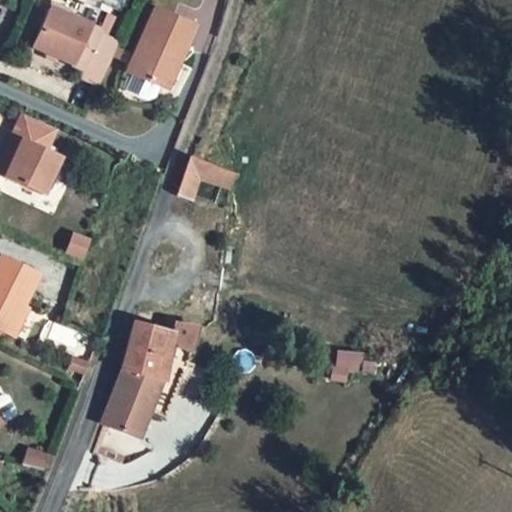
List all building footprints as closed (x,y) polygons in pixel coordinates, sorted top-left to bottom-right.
[(68,12),(53,5),(50,10),(66,17),(68,12)] [(179,58),(193,26),(154,9),(127,72),(161,88),(175,56),(179,58)] [(50,10),(49,10),(33,47),(83,70),(80,76),(100,85),(117,44),(99,36),(101,32),(66,17),(50,10)] [(105,34),(112,18),(108,16),(101,32),(105,34)] [(166,89),(179,58),(175,56),(161,88),(166,89)] [(22,139),(45,150),(54,129),(22,114),(0,161),(0,175),(4,177),(22,139)] [(41,194),(59,156),(45,150),(22,139),(4,177),(41,194)] [(176,196),(189,200),(197,176),(228,186),(233,174),(188,157),(176,196)] [(88,240),(73,234),(66,252),(81,258),(88,240)] [(22,307),(38,275),(1,256),(0,258),(0,336),(6,339),(9,334),(22,307)] [(27,310),(22,307),(9,334),(14,337),(27,310)] [(176,331),(137,322),(123,369),(165,381),(167,382),(174,345),(176,331)] [(198,329),(177,326),(176,331),(174,345),(195,348),(198,329)] [(337,348),(332,378),(353,382),(359,352),(337,348)] [(84,374),(88,363),(72,357),(68,368),(84,374)] [(165,381),(123,369),(104,420),(143,437),(165,381)] [(0,396),(0,419),(2,424),(14,417),(16,412),(8,396),(2,395),(0,396)] [(53,456),(28,450),(23,465),(47,471),(53,456)]
